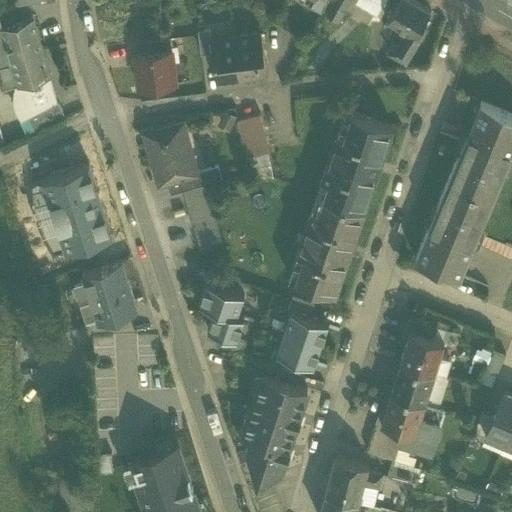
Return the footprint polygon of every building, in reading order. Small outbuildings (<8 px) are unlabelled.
[(313,0),(310,5),(320,11),(327,0),(313,0)] [(332,0),(330,4),(344,11),(349,0),(332,0)] [(387,0),(359,0),(356,7),(376,19),(387,0)] [(399,0),(387,21),(407,32),(415,37),(419,30),(430,11),(411,0),(399,0)] [(2,28),(18,83),(50,74),(33,18),(2,27),(2,28)] [(16,84),(18,83),(2,28),(2,27),(1,23),(0,23),(0,85),(1,88),(16,84)] [(198,29),(201,53),(213,51),(211,36),(210,27),(198,29)] [(261,30),(236,33),(242,82),(262,79),(260,65),(265,64),(261,30)] [(423,32),(419,30),(415,37),(407,32),(399,45),(394,42),(388,52),(406,62),(423,32)] [(224,84),(242,82),(236,33),(211,36),(213,51),(215,70),(222,69),(224,84)] [(147,39),(148,51),(172,48),(171,36),(147,39)] [(135,53),(139,86),(176,81),(172,48),(148,51),(135,53)] [(57,99),(50,74),(18,83),(16,84),(14,91),(14,98),(15,105),(17,112),(21,118),(25,116),(25,115),(57,99)] [(25,116),(32,129),(64,113),(57,99),(25,115),(25,116)] [(415,257),(460,276),(511,150),(511,112),(481,100),(415,257)] [(234,127),(237,112),(224,109),(220,124),(234,127)] [(327,179),(322,194),(364,208),(392,123),(351,109),(342,135),(337,133),(322,178),(327,179)] [(237,118),(247,157),(270,151),(260,113),(237,118)] [(145,132),(159,182),(167,180),(191,173),(183,144),(189,142),(183,121),(145,132)] [(197,172),(196,170),(189,142),(183,144),(191,173),(197,172)] [(53,254),(59,252),(82,244),(112,234),(89,163),(30,182),(31,202),(36,220),(43,237),(53,254)] [(170,192),(183,189),(205,182),(221,178),(217,164),(196,170),(197,172),(191,173),(167,180),(170,192)] [(327,179),(322,178),(312,207),(317,209),(322,194),(327,179)] [(215,219),(205,182),(183,189),(193,226),(215,219)] [(335,292),(364,208),(322,194),(317,209),(312,207),(297,251),(302,253),(294,278),(335,292)] [(215,219),(193,226),(200,250),(222,243),(215,219)] [(86,256),(82,244),(59,252),(63,264),(86,256)] [(289,276),(294,278),(302,253),(297,251),(289,276)] [(87,281),(98,316),(98,317),(136,305),(122,262),(121,259),(107,263),(84,271),(87,281)] [(217,271),(214,282),(236,290),(240,279),(217,271)] [(198,302),(214,307),(215,307),(237,314),(237,313),(244,293),(236,290),(214,282),(207,280),(198,302)] [(75,284),(87,320),(98,316),(87,281),(75,284)] [(291,296),(287,308),(290,309),(311,316),(314,304),(291,296)] [(214,307),(207,328),(223,333),(237,338),(244,316),(237,313),(237,314),(215,307),(214,307)] [(290,309),(283,330),(321,343),(328,322),(311,316),(290,309)] [(409,329),(427,335),(431,324),(409,317),(406,329),(409,330),(409,329)] [(437,326),(433,337),(444,340),(447,341),(451,330),(437,326)] [(409,330),(399,361),(434,372),(440,354),(444,340),(433,337),(427,335),(409,329),(409,330)] [(314,364),(321,343),(283,330),(276,351),(296,358),(314,364)] [(223,333),(219,345),(242,353),(246,341),(237,338),(223,333)] [(481,349),(477,347),(473,357),(487,362),(492,350),(482,346),(481,349)] [(486,369),(497,373),(500,365),(506,352),(495,348),(486,369)] [(273,350),(269,362),(279,365),(292,370),(296,358),(276,351),(273,350)] [(452,358),(440,354),(434,372),(447,376),(452,358)] [(425,400),(434,372),(399,361),(390,389),(425,400)] [(275,377),(296,384),(300,373),(292,370),(279,365),(275,377)] [(497,373),(486,369),(481,381),(492,386),(494,380),(497,373)] [(256,470),(267,473),(281,467),(285,456),(287,456),(291,445),(289,444),(296,423),(298,423),(301,411),(300,411),(307,387),(296,384),(275,377),(262,372),(242,431),(252,434),(248,447),(256,470)] [(448,376),(447,376),(434,372),(425,400),(439,405),(448,376)] [(398,425),(403,427),(415,431),(425,400),(390,389),(381,419),(381,420),(398,425)] [(485,433),(505,441),(511,423),(511,393),(503,390),(493,414),(485,433)] [(439,405),(425,400),(415,431),(403,427),(400,438),(412,442),(431,448),(445,406),(439,405)] [(484,436),(485,433),(493,414),(482,409),(473,431),(484,436)] [(378,418),(374,428),(374,430),(395,436),(398,425),(381,420),(381,419),(378,418)] [(367,449),(391,457),(394,458),(400,438),(403,427),(398,425),(395,436),(374,430),(374,428),(367,449)] [(485,433),(484,436),(481,443),(500,451),(505,441),(485,433)] [(394,458),(414,465),(416,457),(409,454),(412,442),(400,438),(394,458)] [(511,443),(505,441),(500,451),(511,455),(511,443)] [(201,511),(178,443),(133,459),(139,475),(135,476),(146,511),(201,511)] [(336,454),(332,466),(359,473),(361,465),(367,467),(368,462),(336,454)] [(414,465),(394,458),(391,457),(386,474),(408,480),(414,465)] [(383,472),(367,467),(361,465),(359,473),(332,466),(326,492),(358,500),(363,481),(379,485),(383,472)] [(374,505),(379,485),(363,481),(358,500),(374,505)] [(81,511),(80,482),(57,483),(58,511),(81,511)] [(354,511),(358,500),(326,492),(320,511),(354,511)]
